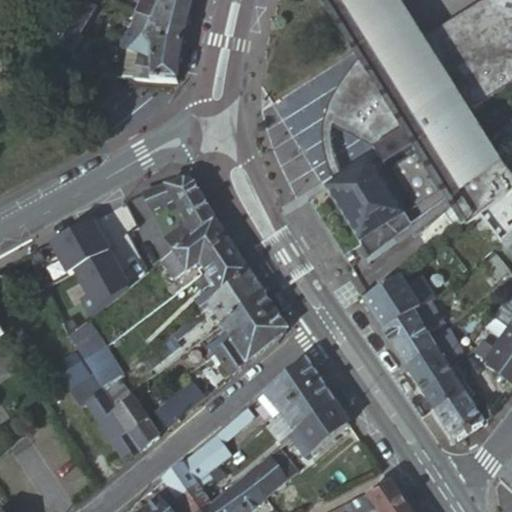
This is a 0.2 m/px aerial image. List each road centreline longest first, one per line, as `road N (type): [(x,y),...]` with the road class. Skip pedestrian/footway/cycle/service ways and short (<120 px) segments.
road 1 (residential): [(99,511),(331,324)]
road 2 (tertiary): [(216,119),(0,235)]
road 3 (secondary): [(331,324),(235,169),(216,119)]
road 4 (secondary): [(448,496),(331,324)]
road 5 (secondary): [(216,119),(236,0)]
